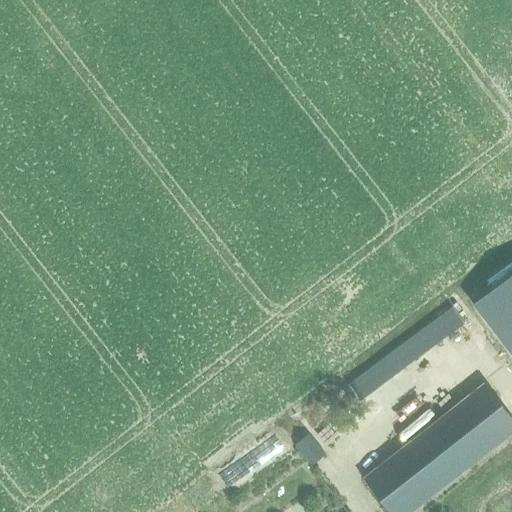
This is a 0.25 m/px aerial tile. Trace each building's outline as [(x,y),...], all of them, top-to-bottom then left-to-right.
[(511,272),(472,303),(511,354),(511,272)] [(349,385),(360,400),(464,322),(453,306),(378,362),(378,363),(349,385)] [(364,478),(390,511),(408,511),(511,430),(511,419),(484,383),(364,478)] [(415,426),(440,406),(428,390),(403,411),(415,426)] [(296,444),(311,464),(325,454),(309,434),(296,444)]
